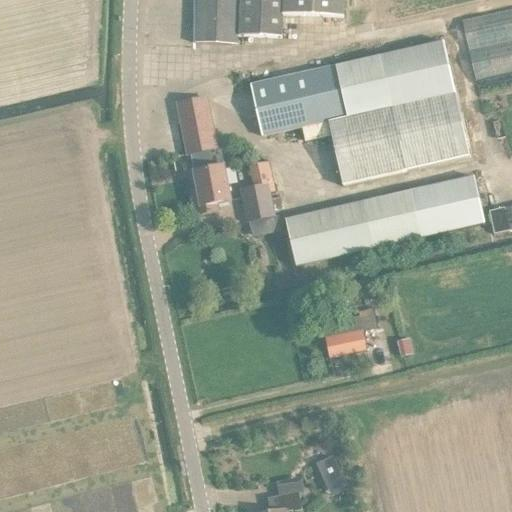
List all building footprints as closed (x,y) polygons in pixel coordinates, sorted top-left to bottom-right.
[(342,18),(343,0),(196,0),(195,44),(236,45),(237,37),(281,38),(282,15),(342,18)] [(473,81),(511,72),(511,10),(460,22),(473,81)] [(407,171),(469,157),(443,42),(250,86),(262,136),(301,127),(304,141),(331,135),(343,186),(407,172),(407,171)] [(215,156),(214,149),(216,149),(206,99),(177,104),(187,154),(190,154),(193,166),(192,166),(194,172),(193,173),(197,191),(191,192),(196,216),(218,211),(216,204),(230,201),(221,154),(215,156)] [(296,267),(484,224),(473,177),(285,220),(296,267)] [(247,222),(274,217),(269,193),(242,199),(247,222)] [(511,204),(489,211),(495,233),(511,228),(511,204)] [(329,359),(366,351),(362,332),(371,330),(366,309),(363,310),(363,311),(357,312),(359,320),(322,328),(329,359)] [(335,454),(316,463),(331,495),(350,486),(335,454)] [(298,492),(282,496),(267,498),(269,511),(292,511),(301,510),(298,492)]
